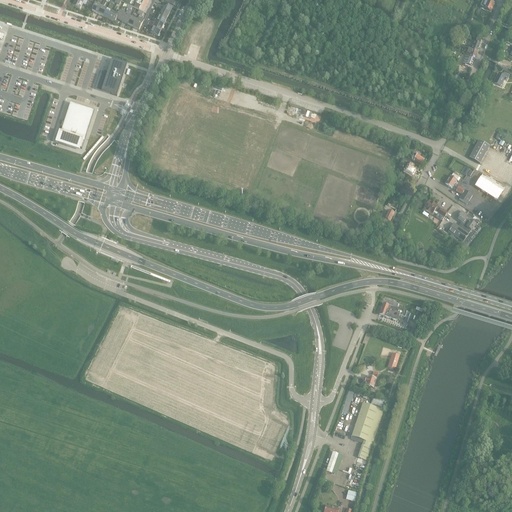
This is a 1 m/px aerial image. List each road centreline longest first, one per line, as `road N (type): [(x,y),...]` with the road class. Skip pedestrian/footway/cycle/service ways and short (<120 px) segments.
road 1 (unclassified): [(314,401),(293,394),(292,366),(281,355),(103,286),(68,263)]
road 2 (residential): [(440,147),(165,53)]
road 3 (primary): [(370,265),(119,191)]
road 4 (primary): [(136,209),(298,254),(370,265)]
road 5 (residential): [(2,0),(165,53)]
road 6 (residential): [(440,147),(502,2)]
road 7 (primary): [(370,265),(511,307)]
road 8 (secondary): [(278,276),(142,238)]
road 9 (secondary): [(314,401),(316,323),(300,291),(278,276)]
